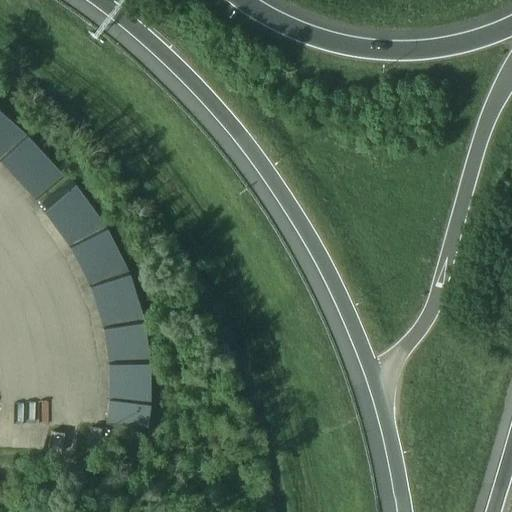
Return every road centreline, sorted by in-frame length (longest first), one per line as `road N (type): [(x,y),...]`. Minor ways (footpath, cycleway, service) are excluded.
road 1 (motorway): [(100,0),(206,96),(322,260),(379,392),(401,511)]
road 2 (motorway): [(511,25),(451,46),(380,51),(318,38),(242,0)]
